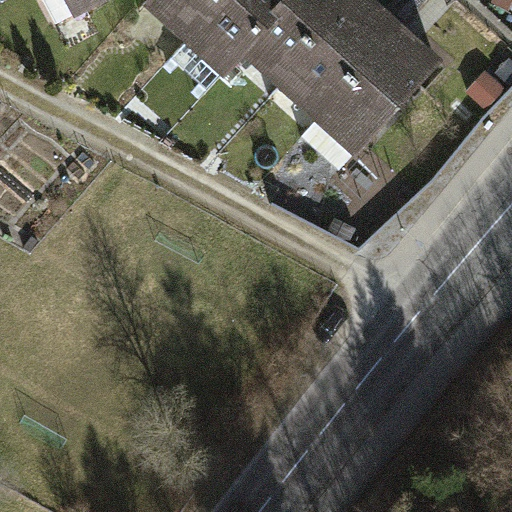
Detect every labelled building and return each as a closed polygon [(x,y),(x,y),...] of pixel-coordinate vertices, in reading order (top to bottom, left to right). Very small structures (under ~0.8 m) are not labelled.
[(64,0),(71,14),(97,0),(64,0)] [(162,0),(150,15),(186,45),(223,0),(162,0)] [(223,0),(186,45),(221,75),(240,53),(284,0),(223,0)] [(284,0),(240,53),(278,85),(350,0),(284,0)] [(386,13),(370,0),(350,0),(278,85),(319,119),(399,24),(386,13)] [(511,0),(492,0),(491,2),(507,10),(511,0)] [(423,44),(399,24),(319,119),(361,154),(441,59),(423,44)] [(503,89),(483,72),(466,92),(486,109),(503,89)] [(238,155),(231,164),(246,175),(253,166),(238,155)] [(361,216),(346,235),(357,244),(372,225),(361,216)]
